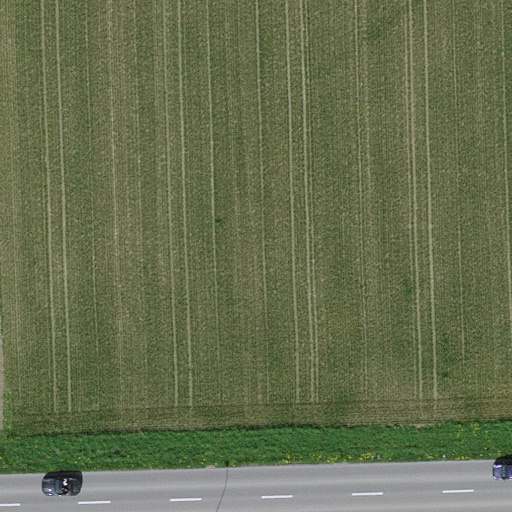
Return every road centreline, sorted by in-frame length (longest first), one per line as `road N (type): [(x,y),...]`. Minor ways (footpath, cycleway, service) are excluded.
road 1 (secondary): [(230,498),(511,489)]
road 2 (secondary): [(0,505),(230,498)]
